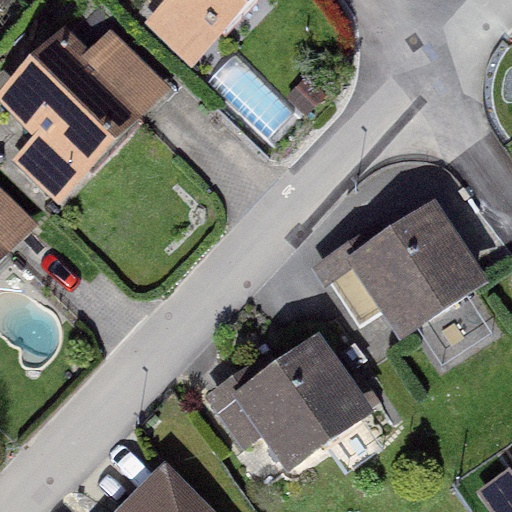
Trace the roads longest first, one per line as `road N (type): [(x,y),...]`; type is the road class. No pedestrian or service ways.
road 1 (residential): [(426,67),(11,511)]
road 2 (residential): [(511,198),(426,67)]
